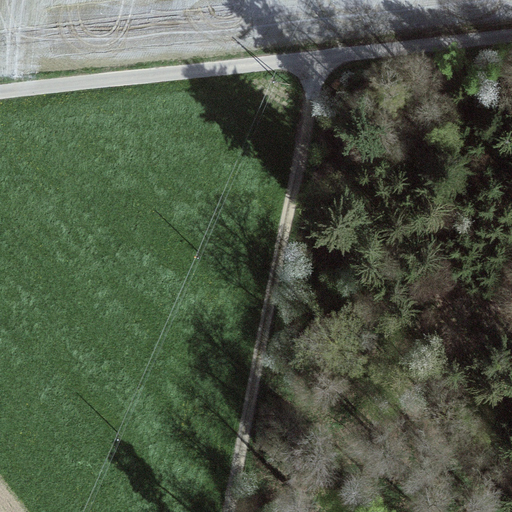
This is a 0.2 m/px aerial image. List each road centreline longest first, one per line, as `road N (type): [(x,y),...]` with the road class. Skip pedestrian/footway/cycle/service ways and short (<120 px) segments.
road 1 (track): [(319,63),(226,511)]
road 2 (track): [(0,93),(319,63)]
road 3 (track): [(319,63),(511,41)]
